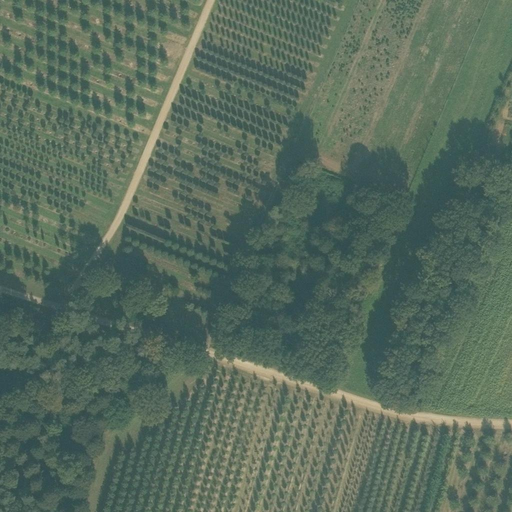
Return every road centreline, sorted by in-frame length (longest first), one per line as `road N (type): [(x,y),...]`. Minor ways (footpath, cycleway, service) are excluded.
road 1 (track): [(511,429),(430,417),(288,379),(0,288)]
road 2 (track): [(56,305),(94,266),(207,0)]
road 3 (unknown): [(194,347),(0,418)]
